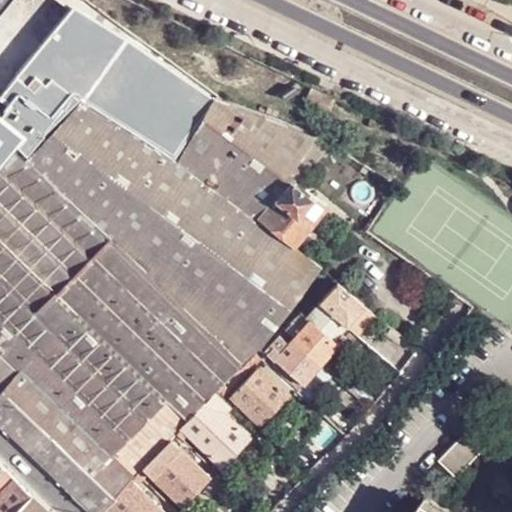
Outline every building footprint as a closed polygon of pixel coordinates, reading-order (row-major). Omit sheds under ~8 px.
[(0,0),(0,81),(70,8),(60,0),(0,0)] [(0,166),(16,147),(25,157),(80,102),(178,161),(179,162),(206,114),(70,8),(0,81),(0,166)] [(109,237),(124,251),(178,161),(80,102),(25,157),(45,176),(53,169),(80,194),(73,202),(109,237)] [(178,161),(124,251),(262,346),(325,267),(256,218),(315,139),(214,108),(207,117),(179,162),(178,161)] [(0,353),(1,354),(38,316),(35,312),(57,292),(109,237),(73,202),(45,176),(25,157),(16,147),(0,166),(0,353)] [(53,169),(45,176),(73,202),(80,194),(53,169)] [(263,217),(292,242),(306,225),(311,229),(329,208),(294,180),(263,217)] [(80,316),(191,422),(216,395),(222,388),(246,365),(124,251),(109,237),(57,292),(80,314),(80,316)] [(358,321),(370,309),(344,286),(325,304),(352,329),(371,347),(378,339),(358,321)] [(60,337),(80,316),(80,314),(57,292),(35,312),(38,316),(60,337)] [(459,298),(452,293),(446,300),(455,306),(459,300),(459,298)] [(296,341),(321,363),(326,367),(345,348),(340,343),(346,336),(366,353),(371,347),(352,329),(325,304),(313,317),(310,320),(313,322),(296,341)] [(310,320),(313,317),(306,311),(304,313),(310,320)] [(135,482),(138,479),(145,472),(170,444),(177,437),(191,422),(80,316),(60,337),(38,316),(1,354),(34,387),(135,482)] [(262,358),(296,389),(303,382),(278,360),(294,343),(285,333),(267,350),(262,346),(257,352),(262,358)] [(278,360),(303,382),(321,363),(296,341),(294,343),(278,360)] [(403,376),(411,366),(389,348),(381,356),(403,376)] [(0,408),(6,414),(34,387),(1,354),(0,355),(0,408)] [(246,365),(222,388),(233,399),(262,425),(288,397),(259,370),(249,361),(246,365)] [(0,428),(53,479),(90,511),(107,511),(135,482),(34,387),(6,414),(0,421),(0,428)] [(354,394),(373,411),(379,403),(360,387),(354,394)] [(248,439),(214,408),(186,438),(221,469),(248,439)] [(459,477),(485,449),(468,432),(453,449),(450,447),(440,461),(459,477)] [(170,444),(145,472),(154,482),(183,510),(211,481),(182,454),(170,444)] [(0,493),(16,477),(0,461),(0,493)] [(14,511),(32,494),(16,477),(0,493),(0,511),(14,511)] [(107,511),(117,511),(138,491),(144,484),(138,479),(135,482),(107,511)] [(159,511),(138,491),(117,511),(159,511)] [(51,511),(47,508),(32,494),(14,511),(51,511)] [(450,511),(427,497),(422,506),(432,511),(450,511)]
